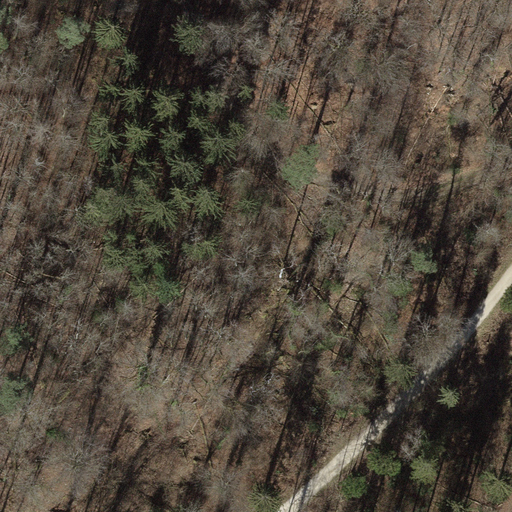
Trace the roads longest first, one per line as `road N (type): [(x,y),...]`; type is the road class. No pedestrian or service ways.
road 1 (track): [(511,157),(415,196),(332,186),(243,140),(190,58),(172,0)]
road 2 (track): [(277,511),(461,337),(511,273)]
